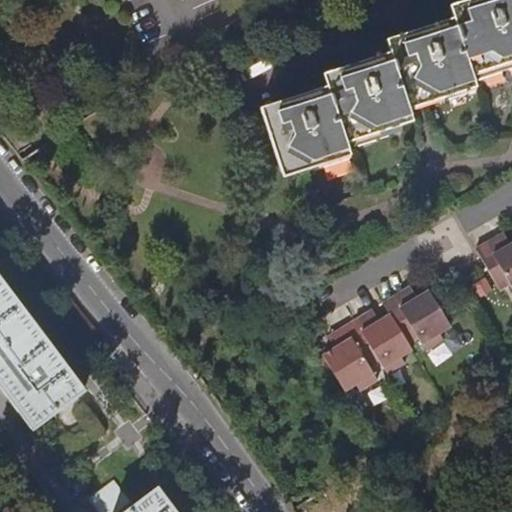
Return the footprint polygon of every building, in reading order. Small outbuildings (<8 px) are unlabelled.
[(410,120),(406,106),(423,101),(424,105),(473,90),(469,79),(511,65),(511,0),(460,0),(447,4),(452,18),(385,39),(388,51),(321,72),(325,86),(262,105),(283,174),(299,169),(300,173),(347,159),(343,147),(400,129),(399,124),(410,120)] [(511,246),(509,248),(503,237),(496,241),(480,249),(483,255),(503,291),(511,286),(511,246)] [(85,393),(0,279),(0,378),(38,428),(85,393)] [(453,328),(433,291),(415,301),(409,290),(386,302),(393,314),(410,344),(411,343),(420,338),(427,351),(445,341),(441,335),(453,328)] [(410,344),(393,314),(382,321),(377,324),(370,312),(358,320),(385,366),(389,373),(407,363),(403,356),(415,349),(411,343),(410,344)] [(376,372),(385,366),(358,320),(345,327),(336,333),(342,344),(326,354),(346,390),(358,383),(362,389),(380,379),(376,372)] [(410,411),(404,415),(410,425),(416,421),(410,411)] [(117,477),(88,493),(98,511),(113,511),(131,502),(117,477)] [(175,511),(158,489),(127,511),(175,511)]
